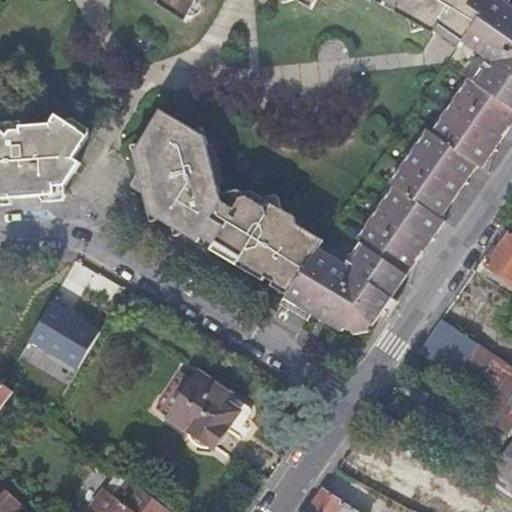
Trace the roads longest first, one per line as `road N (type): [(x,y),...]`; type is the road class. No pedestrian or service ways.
road 1 (residential): [(357,395),(155,269),(26,240),(0,242)]
road 2 (residential): [(357,395),(511,172)]
road 3 (residential): [(277,511),(357,395)]
